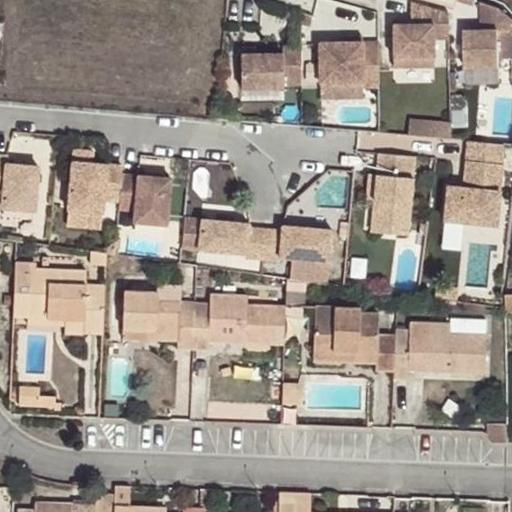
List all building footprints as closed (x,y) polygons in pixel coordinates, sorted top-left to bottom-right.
[(482,30),(464,30),(465,67),(498,66),(499,59),(511,58),(511,18),(499,7),(481,2),(482,30)] [(446,15),(408,5),(409,28),(391,28),(392,72),(433,70),(432,43),(447,42),(446,15)] [(309,23),(298,20),(298,30),(307,33),(309,23)] [(361,90),(378,90),(376,45),(359,45),(340,46),(317,46),(318,87),(360,85),(360,90),(361,90)] [(282,87),(300,86),(299,49),(280,49),(280,57),(252,58),(241,59),(239,59),(240,92),(282,91),(282,87)] [(360,90),(360,85),(318,87),(319,102),(362,100),(361,90),(360,90)] [(452,152),(453,117),(410,116),(410,132),(396,132),(396,150),(452,152)] [(499,227),(506,147),(470,143),(466,182),(474,183),(474,191),(466,190),(450,188),(447,222),(499,227)] [(73,164),(93,165),(94,153),(74,151),(73,164)] [(417,159),(380,156),(378,177),(376,203),(373,234),(409,237),(417,159)] [(8,158),(0,157),(0,197),(3,197),(2,209),(35,212),(39,168),(7,166),(8,158)] [(122,176),(123,168),(93,165),(73,164),(69,212),(103,215),(104,201),(120,203),(122,176)] [(171,181),(122,176),(120,203),(119,211),(135,213),(134,224),(167,227),(171,181)] [(376,203),(378,177),(371,176),(368,202),(376,203)] [(474,191),(474,183),(466,182),(466,190),(474,191)] [(103,215),(69,212),(68,228),(101,231),(103,215)] [(247,260),(264,261),(267,231),(250,230),(250,226),(203,221),(200,252),(247,256),(247,260)] [(267,231),(264,261),(281,263),(281,259),(330,263),(333,232),(283,228),(283,233),(267,231)] [(106,255),(90,253),(90,264),(105,265),(106,255)] [(15,264),(13,318),(27,318),(47,319),(48,313),(84,315),(84,328),(103,329),(104,291),(85,290),(86,283),(86,272),(36,270),(36,264),(15,264)] [(304,283),(285,280),(285,292),(304,293),(304,283)] [(304,293),(285,292),(284,307),(304,308),(304,293)] [(178,348),(193,349),(194,304),(157,303),(157,294),(124,293),(123,330),(156,331),(155,340),(177,340),(178,348)] [(194,304),(193,349),(208,350),(209,342),(209,333),(243,334),(244,343),(275,344),(276,307),(247,306),(247,297),(210,296),(210,305),(194,304)] [(275,344),(283,344),(284,307),(276,307),(275,344)] [(375,371),(393,372),(395,336),(376,335),(377,314),(359,315),(359,309),(314,308),(313,353),(355,355),(354,364),(374,365),(375,371)] [(47,319),(27,318),(28,326),(64,326),(65,334),(84,335),(84,328),(84,315),(48,313),(47,319)] [(393,372),(393,379),(407,379),(407,370),(484,373),(484,335),(449,334),(449,325),(408,324),(408,332),(396,331),(395,336),(393,372)] [(84,335),(103,336),(103,329),(84,328),(84,335)] [(122,340),(155,340),(156,331),(123,330),(122,340)] [(209,333),(209,342),(244,343),(243,334),(209,333)] [(355,355),(313,353),(313,362),(354,364),(355,355)] [(284,395),(299,396),(299,386),(285,385),(284,395)] [(41,391),(19,390),(18,407),(54,409),(54,411),(61,411),(60,404),(56,403),(56,396),(41,395),(41,391)] [(299,407),(299,396),(284,395),(285,406),(299,407)] [(129,487),(114,486),(114,495),(113,511),(156,511),(157,508),(129,507),(129,487)] [(294,511),(296,493),(280,492),(279,511),(294,511)] [(309,511),(310,493),(296,493),(294,511),(309,511)] [(113,511),(114,495),(96,495),(96,507),(36,505),(35,511),(17,511),(113,511)]
